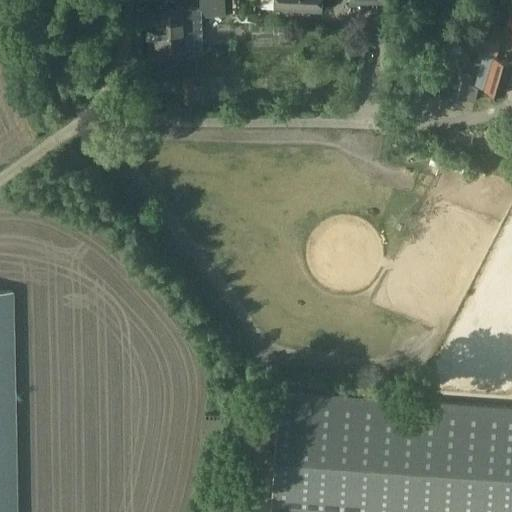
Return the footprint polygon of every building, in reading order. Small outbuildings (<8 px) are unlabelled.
[(225,0),(199,0),(200,17),(226,16),(225,0)] [(260,0),(260,7),(274,8),(320,11),(321,0),(260,0)] [(156,29),(145,29),(145,39),(156,39),(156,51),(185,51),(185,48),(201,48),(200,13),(199,9),(185,9),(185,8),(185,7),(175,7),(175,5),(172,2),(166,2),(163,5),(163,7),(155,7),(156,29)] [(474,30),(469,48),(495,56),(501,38),(474,30)] [(472,76),(461,73),(462,68),(455,65),(448,95),(474,103),(477,88),(504,96),(511,67),(511,62),(483,54),(475,85),(470,84),(472,76)] [(204,103),(203,97),(203,85),(194,85),(194,79),(181,78),(183,104),(204,103)] [(469,155),(434,145),(429,163),(464,172),(469,155)] [(0,292),(0,511),(16,511),(11,292),(0,292)] [(511,511),(511,407),(281,391),(271,511),(511,511)] [(227,443),(229,414),(205,413),(202,442),(227,443)]
